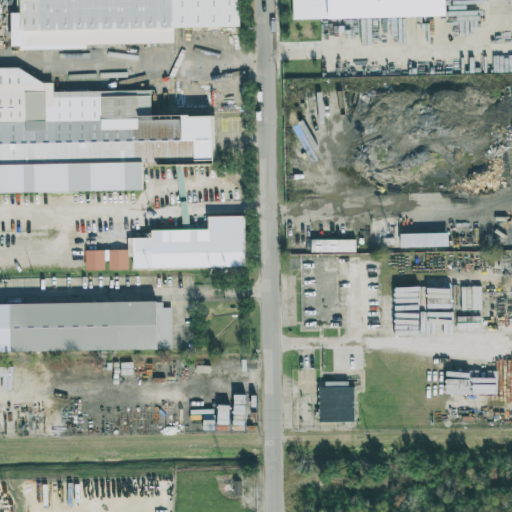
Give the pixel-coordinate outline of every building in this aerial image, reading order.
[(239,27),(239,0),(17,0),(18,13),(11,13),(11,48),(174,45),(174,28),(239,27)] [(0,195),(143,188),(142,163),(213,159),(211,115),(187,116),(11,68),(0,68),(0,195)] [(245,267),(245,216),(207,217),(208,230),(151,230),(151,238),(127,238),(127,251),(85,251),(85,270),(107,270),(107,269),(128,269),(128,258),(133,258),(133,268),(245,267)] [(433,233),(400,234),(400,248),(433,247),(433,233)] [(355,240),(311,240),(310,252),(355,253),(355,240)] [(0,352),(172,349),(171,308),(162,308),(162,302),(0,304),(0,352)] [(355,422),(354,383),(318,384),(319,423),(355,422)]
